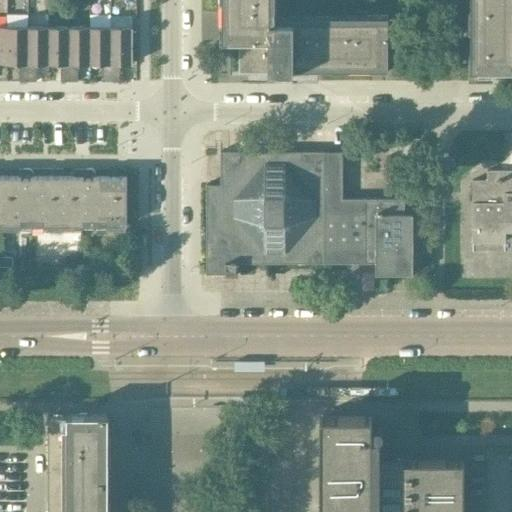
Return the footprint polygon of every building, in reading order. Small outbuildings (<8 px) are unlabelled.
[(274,0),(221,0),(222,39),(220,39),(220,40),(241,40),(241,73),(293,73),(293,69),(386,69),(386,72),(387,72),(387,15),(386,15),(386,17),(291,17),(291,22),(274,22),(274,0)] [(511,0),(475,0),(475,28),(475,68),(475,69),(492,69),(511,69),(511,0)] [(27,27),(6,26),(6,63),(18,63),(18,81),(27,81),(27,27)] [(47,27),(27,27),(27,81),(35,81),(35,63),(48,63),(47,27)] [(68,27),(47,27),(48,63),(60,63),(60,81),(68,81),(68,27)] [(89,27),(68,27),(68,81),(77,81),(77,63),(89,63),(89,27)] [(110,27),(89,27),(89,63),(101,63),(101,81),(110,81),(110,27)] [(131,27),(110,27),(110,81),(118,81),(118,63),(131,63),(131,27)] [(422,155),(422,139),(402,139),(402,155),(422,155)] [(404,198),(342,198),(342,151),(340,151),(340,155),(324,154),(324,151),(220,151),(220,184),(206,184),(206,274),(226,274),(226,270),(234,270),(234,275),(236,275),(236,263),(366,263),(366,258),(375,258),(375,274),(412,274),(412,214),(404,214),(404,198)] [(452,170),(453,158),(444,158),(444,170),(452,170)] [(28,168),(19,169),(19,177),(0,176),(0,224),(21,225),(21,220),(42,220),(42,225),(69,225),(69,177),(33,176),(33,174),(32,172),(32,171),(31,170),(30,169),(29,169),(28,168)] [(81,169),(81,177),(69,177),(69,225),(95,225),(95,220),(105,220),(105,225),(126,225),(126,177),(95,177),(95,173),(95,172),(94,171),(93,170),(92,169),(90,169),(89,168),(81,169)] [(486,180),(472,180),(472,242),(505,242),(505,233),(511,232),(511,170),(486,170),(486,180)] [(12,257),(0,256),(0,266),(12,267),(12,257)] [(107,511),(107,479),(107,415),(67,415),(67,416),(48,416),(47,511),(107,511)] [(463,511),(464,460),(380,460),(380,436),(371,436),(371,416),(318,416),(318,511),(463,511)]
